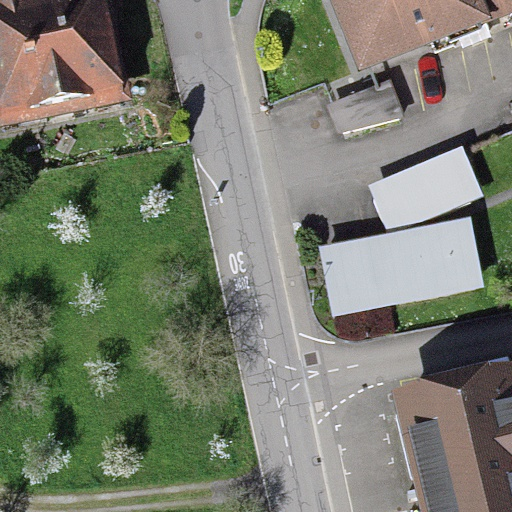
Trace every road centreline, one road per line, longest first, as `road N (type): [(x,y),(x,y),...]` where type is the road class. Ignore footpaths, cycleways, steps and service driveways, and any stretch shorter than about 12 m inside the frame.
road 1 (residential): [(196,0),(279,392)]
road 2 (residential): [(511,345),(279,392)]
road 3 (residential): [(279,392),(304,511)]
